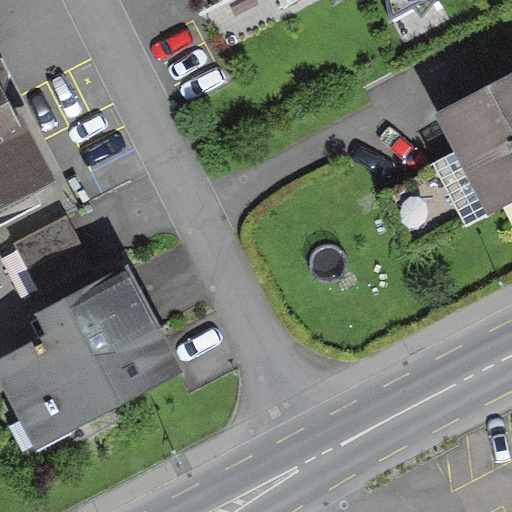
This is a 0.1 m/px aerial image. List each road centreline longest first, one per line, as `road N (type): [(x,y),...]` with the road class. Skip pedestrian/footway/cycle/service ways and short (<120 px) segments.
road 1 (residential): [(322,455),(90,0)]
road 2 (secondary): [(322,455),(511,355)]
